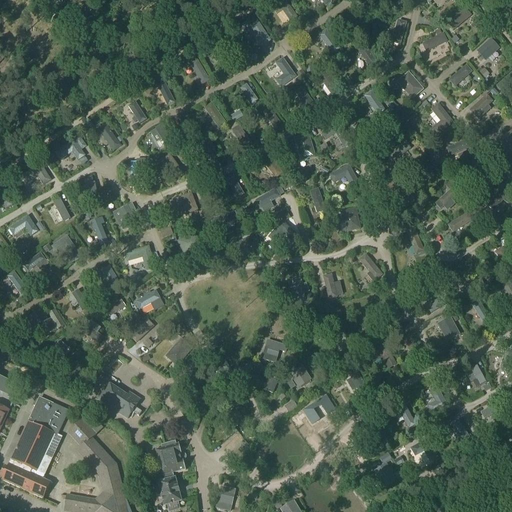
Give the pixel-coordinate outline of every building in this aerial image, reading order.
[(387,0),(397,13),(404,8),(398,0),(387,0)] [(279,8),(289,24),(296,19),(286,3),(279,8)] [(354,11),(346,17),(361,36),(369,31),(354,11)] [(469,18),(463,12),(447,26),(453,33),(469,18)] [(406,24),(397,22),(391,44),(400,46),(406,24)] [(270,43),(257,23),(251,28),(263,47),(270,43)] [(339,51),(325,32),(318,37),(331,56),(339,51)] [(446,43),(442,36),(422,46),(426,53),(446,43)] [(498,50),(490,41),(476,53),(485,63),(498,50)] [(244,63),(226,44),(220,51),(237,69),(244,63)] [(358,53),(369,70),(376,65),(365,48),(358,53)] [(283,60),(275,66),(284,77),(275,83),(280,90),(295,79),(283,60)] [(190,66),(202,86),(209,82),(197,62),(190,66)] [(471,75),(465,68),(448,83),(454,89),(471,75)] [(325,71),(318,77),(332,96),(339,91),(325,71)] [(479,74),(484,80),(488,77),(483,71),(479,74)] [(302,72),(296,76),(300,81),(305,77),(302,72)] [(408,72),(396,82),(412,100),(424,90),(408,72)] [(511,73),(496,88),(502,95),(511,85),(511,73)] [(165,85),(158,88),(167,108),(174,104),(165,85)] [(241,91),(252,107),(258,102),(247,87),(241,91)] [(302,90),(294,95),(308,115),(316,109),(302,90)] [(384,111),(372,93),(364,99),(377,116),(384,111)] [(475,119),(487,108),(492,104),(486,97),(469,113),(475,119)] [(128,109),(135,119),(131,121),(134,125),(137,123),(139,126),(146,121),(135,104),(128,109)] [(204,111),(218,130),(225,125),(212,105),(204,111)] [(441,122),(430,131),(435,138),(453,123),(438,105),(431,110),(441,122)] [(269,108),(262,113),(276,133),(283,128),(269,108)] [(230,118),(233,124),(237,122),(243,118),(239,112),(230,118)] [(390,119),(370,131),(374,139),(394,126),(390,119)] [(339,122),(320,133),(324,140),(335,134),(343,148),(351,143),(339,122)] [(105,127),(98,132),(112,153),(120,147),(105,127)] [(155,132),(161,142),(169,138),(162,127),(155,131),(155,132)] [(244,151),(252,146),(239,127),(232,132),(231,132),(244,151)] [(511,131),(499,144),(504,150),(511,143),(511,131)] [(308,134),(294,139),(300,162),(315,157),(308,134)] [(73,141),(54,155),(59,162),(71,154),(77,163),(85,158),(81,152),(86,148),(80,139),(74,143),(73,141)] [(467,141),(446,150),(449,158),(471,148),(467,141)] [(405,142),(387,157),(393,164),(411,149),(405,142)] [(202,146),(210,166),(218,163),(210,143),(202,146)] [(269,156),(262,161),(275,180),(283,174),(269,156)] [(164,161),(177,180),(184,175),(170,157),(164,161)] [(135,166),(132,166),(132,174),(135,173),(135,180),(141,180),(140,160),(134,161),(135,166)] [(481,160),(468,165),(475,185),(488,181),(481,160)] [(40,165),(20,178),(25,186),(37,178),(43,187),(51,181),(40,165)] [(430,175),(433,169),(426,165),(423,171),(430,175)] [(457,170),(460,174),(465,169),(462,165),(457,170)] [(349,166),(329,177),(333,185),(345,179),(352,192),(360,187),(349,166)] [(236,199),(243,195),(232,176),(225,180),(236,199)] [(404,178),(382,188),(386,197),(399,191),(405,204),(414,200),(404,178)] [(87,185),(88,188),(90,198),(91,203),(98,201),(94,183),(87,185)] [(6,211),(13,207),(4,189),(0,190),(0,198),(2,202),(6,211)] [(438,204),(443,209),(451,202),(458,195),(453,189),(438,204)] [(511,198),(501,189),(486,208),(494,213),(502,202),(511,209),(511,198)] [(280,198),(280,196),(276,191),(256,203),(260,210),(261,209),(271,204),(280,198)] [(325,213),(318,191),(309,194),(317,216),(325,213)] [(191,194),(169,203),(172,211),(186,205),(189,215),(198,212),(191,194)] [(60,201),(53,204),(63,224),(70,220),(60,201)] [(132,205),(127,208),(130,214),(135,212),(132,205)] [(130,214),(127,208),(121,211),(129,228),(136,225),(130,214)] [(356,209),(340,213),(345,235),(360,231),(356,209)] [(216,219),(219,228),(238,222),(235,213),(216,219)] [(281,217),(283,222),(290,219),(288,214),(281,217)] [(470,223),(465,216),(447,228),(452,235),(470,223)] [(8,231),(13,238),(14,237),(21,233),(25,230),(31,239),(38,234),(28,218),(8,231)] [(91,223),(92,227),(91,228),(93,233),(94,232),(100,247),(108,244),(101,225),(104,224),(102,218),(91,223)] [(281,223),(268,239),(274,245),(282,235),(290,242),(296,236),(281,223)] [(40,224),(36,227),(41,234),(45,232),(40,224)] [(415,232),(407,235),(415,256),(423,253),(415,232)] [(194,233),(176,243),(184,257),(201,247),(194,233)] [(66,237),(51,248),(56,255),(64,250),(72,261),(79,256),(66,237)] [(249,238),(232,248),(235,255),(237,254),(246,248),(252,245),(249,238)] [(45,255),(51,251),(48,246),(42,250),(45,255)] [(148,248),(123,255),(126,264),(142,260),(146,272),(154,270),(148,248)] [(511,268),(511,263),(502,249),(495,254),(507,272),(511,268)] [(23,267),(27,273),(35,266),(44,260),(39,255),(23,267)] [(369,275),(375,283),(382,277),(365,256),(358,262),(369,275)] [(109,269),(102,274),(114,294),(121,289),(109,269)] [(14,273),(7,278),(20,296),(27,291),(14,273)] [(322,278),(328,301),(337,299),(337,297),(333,285),(331,276),(322,278)] [(22,281),(27,288),(31,285),(26,278),(22,281)] [(301,280),(290,284),(298,303),(305,300),(304,295),(309,293),(306,284),(303,285),(301,280)] [(484,289),(480,281),(460,291),(464,299),(484,289)] [(130,284),(124,288),(127,293),(133,289),(130,284)] [(78,292),(72,296),(83,313),(89,309),(78,292)] [(156,292),(135,304),(139,311),(160,300),(156,292)] [(426,307),(430,314),(450,303),(445,295),(426,307)] [(121,302),(106,312),(110,318),(125,308),(121,302)] [(474,311),(485,329),(492,324),(481,306),(474,311)] [(40,311),(27,319),(34,330),(38,328),(45,339),(57,331),(51,323),(50,320),(47,322),(40,311)] [(58,318),(51,323),(57,331),(64,327),(58,318)] [(450,318),(437,325),(446,343),(460,336),(450,318)] [(321,319),(306,326),(314,344),(322,340),(319,332),(325,329),(321,319)] [(148,322),(131,339),(137,345),(154,329),(148,322)] [(87,327),(82,334),(98,346),(103,339),(87,327)] [(421,358),(409,336),(401,340),(413,362),(421,358)] [(181,340),(165,358),(176,368),(192,350),(181,340)] [(148,341),(143,345),(146,349),(152,345),(148,341)] [(61,353),(66,348),(59,342),(44,360),(51,366),(56,360),(61,353)] [(266,347),(262,357),(276,362),(279,352),(266,347)] [(386,347),(369,356),(373,365),(382,360),(388,371),(396,366),(386,347)] [(109,352),(106,357),(113,362),(116,357),(109,352)] [(504,356),(500,369),(511,372),(511,354),(507,353),(506,356),(504,356)] [(66,387),(83,370),(76,363),(59,381),(66,387)] [(226,365),(215,372),(219,379),(230,372),(226,365)] [(473,375),(476,380),(472,382),(476,389),(486,384),(477,366),(471,370),(473,375)] [(302,367),(289,375),(298,389),(300,388),(301,390),(311,384),(309,382),(311,381),(302,367)] [(355,372),(348,376),(358,394),(365,390),(355,372)] [(267,377),(263,391),(273,395),(278,381),(267,377)] [(0,379),(0,394),(9,398),(15,387),(0,379)] [(435,403),(427,407),(431,415),(447,407),(437,388),(429,392),(435,403)] [(117,391),(107,406),(110,408),(127,420),(132,413),(136,416),(139,411),(135,409),(140,401),(129,395),(127,398),(117,391)] [(5,469),(0,477),(3,479),(2,482),(43,501),(50,485),(30,476),(32,472),(40,475),(40,474),(44,476),(61,439),(56,437),(68,413),(39,400),(38,402),(35,400),(32,407),(35,408),(11,462),(12,462),(10,467),(9,467),(7,470),(5,469)] [(293,402),(284,408),(288,415),(297,409),(293,402)] [(499,404),(480,414),(484,421),(496,414),(500,421),(507,418),(499,404)] [(404,406),(397,410),(401,416),(404,422),(408,430),(415,426),(404,406)] [(0,408),(0,431),(9,412),(0,408)] [(230,412),(221,418),(230,432),(244,422),(237,412),(232,415),(230,412)] [(128,511),(124,499),(116,467),(91,441),(95,436),(82,422),(68,434),(82,448),(77,453),(99,476),(104,496),(95,503),(70,499),(67,511),(128,511)] [(388,440),(377,422),(371,426),(381,444),(388,440)] [(469,440),(459,422),(452,426),(462,444),(469,440)] [(426,441),(409,451),(414,459),(423,454),(429,464),(437,459),(426,441)] [(243,442),(231,453),(240,461),(251,450),(243,442)] [(162,450),(155,452),(162,477),(163,476),(165,482),(173,480),(172,474),(184,471),(185,471),(182,461),(181,462),(179,455),(181,455),(178,445),(176,446),(175,443),(161,447),(162,450)] [(388,455),(379,460),(383,466),(392,461),(388,455)] [(397,467),(402,464),(399,458),(394,461),(397,467)] [(386,465),(373,473),(384,490),(397,482),(386,465)] [(398,472),(393,475),(398,481),(402,478),(398,472)] [(165,482),(157,484),(163,507),(167,506),(168,511),(178,508),(177,503),(181,502),(178,494),(179,493),(177,488),(175,479),(173,480),(165,482)] [(345,492),(328,501),(334,511),(336,510),(336,511),(348,511),(354,509),(345,492)] [(221,493),(217,509),(226,510),(227,506),(231,506),(234,496),(221,493)] [(299,511),(294,502),(279,511),(299,511)]
